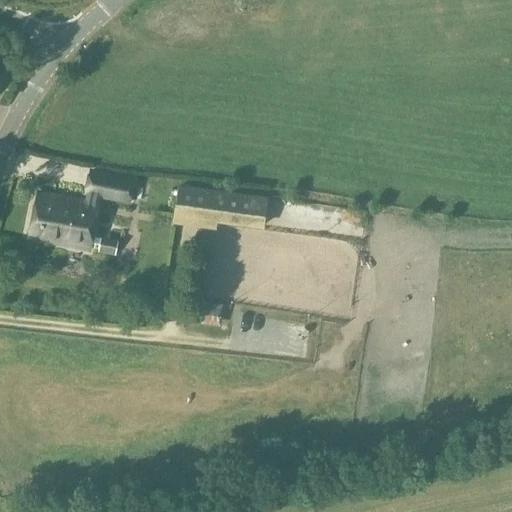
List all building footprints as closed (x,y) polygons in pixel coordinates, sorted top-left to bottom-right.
[(208,0),(180,0),(188,19),(212,10),(208,0)] [(209,32),(199,22),(194,27),(192,25),(183,34),(184,36),(179,41),(207,71),(219,60),(230,72),(250,52),(221,21),(209,32)] [(260,96),(283,74),(266,56),(243,78),(260,96)] [(0,86),(11,62),(0,57),(0,86)] [(88,193),(86,202),(57,196),(37,192),(28,237),(89,249),(98,204),(96,204),(98,195),(128,201),(133,179),(90,171),(85,193),(88,193)] [(178,186),(176,204),(174,221),(216,227),(217,219),(262,225),(266,198),(178,186)] [(100,240),(100,253),(114,254),(115,240),(100,240)] [(198,323),(218,323),(217,309),(197,310),(198,323)]
